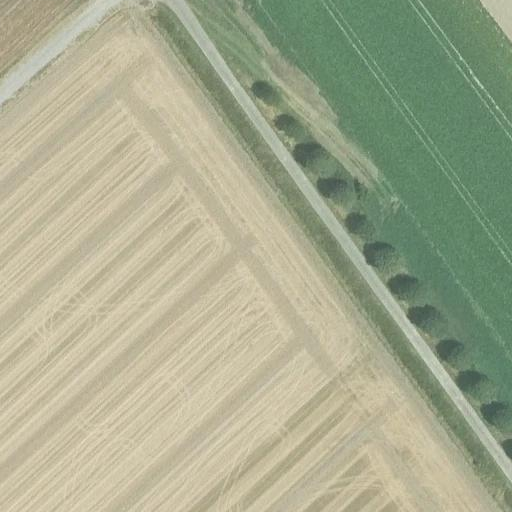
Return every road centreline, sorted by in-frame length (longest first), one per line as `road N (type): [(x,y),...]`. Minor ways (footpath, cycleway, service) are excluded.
road 1 (unclassified): [(511,474),(169,0)]
road 2 (unknown): [(0,104),(119,0)]
